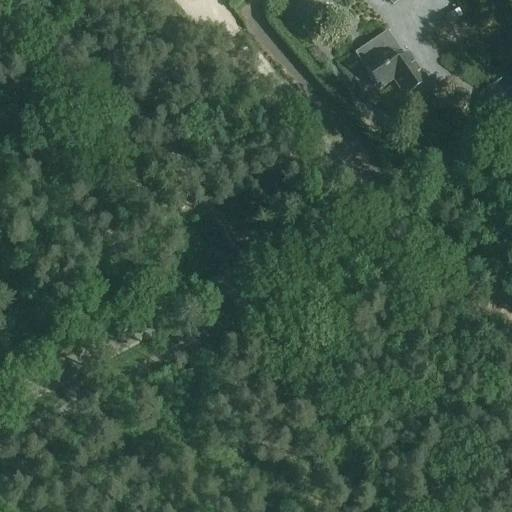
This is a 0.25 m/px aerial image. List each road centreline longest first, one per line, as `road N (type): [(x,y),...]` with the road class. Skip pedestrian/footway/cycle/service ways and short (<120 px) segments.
road 1 (tertiary): [(0,401),(511,126)]
road 2 (track): [(61,367),(171,511)]
